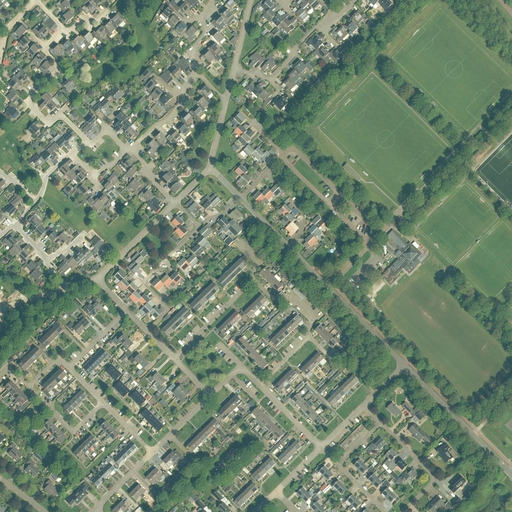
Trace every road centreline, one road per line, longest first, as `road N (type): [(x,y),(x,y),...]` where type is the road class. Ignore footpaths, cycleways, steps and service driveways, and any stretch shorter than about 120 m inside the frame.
road 1 (residential): [(86,141),(60,115),(48,125),(26,101),(58,72),(42,48)]
road 2 (unclassified): [(511,474),(403,366)]
road 3 (residential): [(147,331),(169,310),(143,283),(198,226)]
road 4 (residential): [(260,385),(307,338),(332,359),(348,344)]
road 5 (residential): [(402,511),(433,480),(380,424)]
